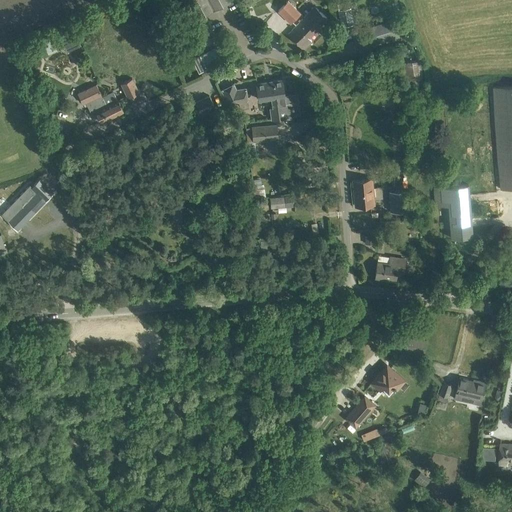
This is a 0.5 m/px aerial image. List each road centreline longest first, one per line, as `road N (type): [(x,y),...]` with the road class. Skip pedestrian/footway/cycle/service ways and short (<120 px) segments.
road 1 (unclassified): [(349,292),(333,102),(320,76),(272,57),(248,60),(56,150)]
road 2 (tertiary): [(349,292),(0,320)]
road 3 (track): [(263,511),(337,399),(424,298)]
road 4 (tertiary): [(511,310),(349,292)]
